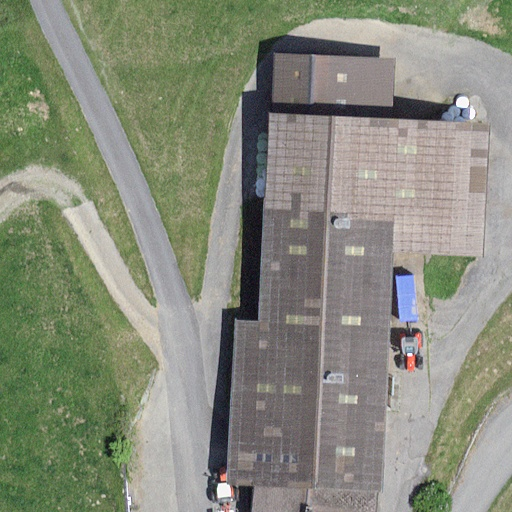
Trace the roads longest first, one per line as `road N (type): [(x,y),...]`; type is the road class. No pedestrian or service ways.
road 1 (track): [(511,78),(460,54),(397,43),(325,40),(277,51),(244,139),(201,397),(81,214),(52,191),(11,192),(0,208)]
road 2 (track): [(47,0),(178,310),(201,397),(199,511)]
road 3 (track): [(511,272),(482,301),(443,365),(400,511)]
